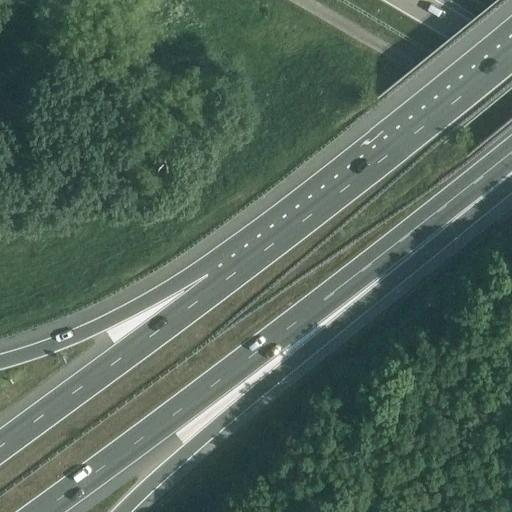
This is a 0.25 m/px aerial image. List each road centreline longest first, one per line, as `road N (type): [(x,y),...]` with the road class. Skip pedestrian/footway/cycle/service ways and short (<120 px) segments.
road 1 (motorway): [(41,511),(497,165)]
road 2 (motorway): [(120,511),(497,165)]
road 3 (motorway): [(511,54),(216,286)]
road 4 (motorway): [(216,286),(0,444)]
road 5 (unclassified): [(511,123),(299,0)]
road 6 (motorway): [(216,286),(0,362)]
road 7 (primary): [(408,0),(511,61)]
